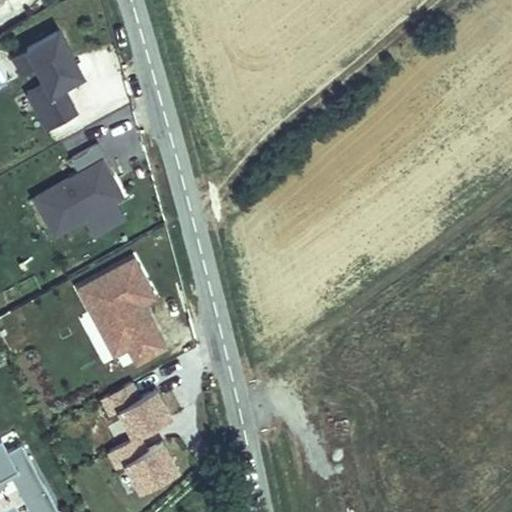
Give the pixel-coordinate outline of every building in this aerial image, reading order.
[(48,66),(25,22),(0,34),(0,52),(2,56),(10,72),(0,76),(0,95),(12,118),(41,103),(27,77),(48,66)] [(81,190),(70,168),(63,153),(66,151),(59,136),(32,149),(40,163),(0,182),(0,200),(12,224),(42,209),(73,194),(81,190)] [(73,166),(66,151),(63,153),(70,168),(73,166)] [(73,194),(42,209),(51,227),(82,212),(73,194)] [(41,296),(95,269),(87,252),(32,279),(41,296)] [(96,316),(87,298),(93,296),(105,289),(95,269),(41,296),(56,325),(61,322),(71,342),(79,338),(87,353),(115,339),(101,313),(96,316)] [(101,313),(93,296),(87,298),(96,316),(101,313)] [(67,400),(81,430),(85,428),(119,411),(105,382),(88,390),(81,374),(51,388),(59,404),(67,400)] [(93,443),(85,428),(81,430),(56,442),(63,457),(72,453),(86,483),(123,465),(110,435),(93,443)]
